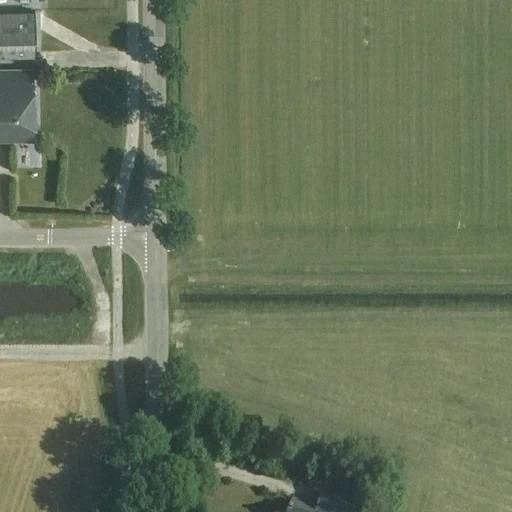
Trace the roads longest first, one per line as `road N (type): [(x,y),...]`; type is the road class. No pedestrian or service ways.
road 1 (tertiary): [(150,511),(154,234)]
road 2 (tertiary): [(154,234),(153,0)]
road 3 (unclassified): [(154,234),(0,236)]
